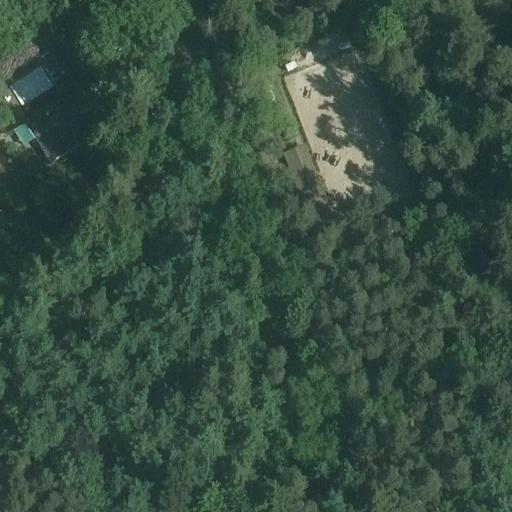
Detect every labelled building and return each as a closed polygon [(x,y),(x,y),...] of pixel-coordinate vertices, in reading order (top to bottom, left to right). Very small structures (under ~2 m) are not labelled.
[(48,80),(30,90),(38,104),(56,94),(48,80)] [(81,91),(26,127),(50,165),(91,140),(80,123),(95,114),(81,91)] [(306,132),(306,143),(322,142),(322,132),(306,132)] [(19,159),(36,150),(29,137),(12,145),(19,159)] [(329,229),(298,151),(285,156),(316,235),(329,229)]
